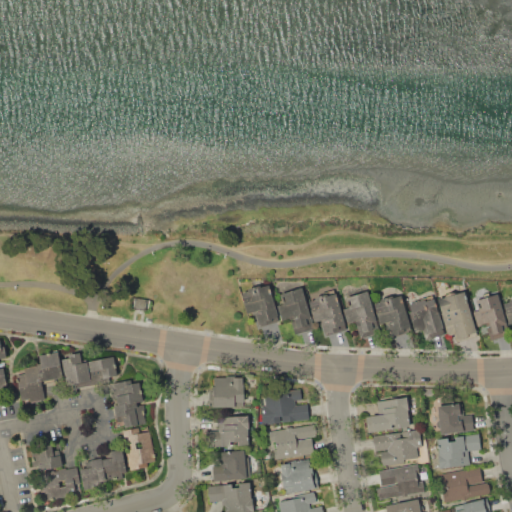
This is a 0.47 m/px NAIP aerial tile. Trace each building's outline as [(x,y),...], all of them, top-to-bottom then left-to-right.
[(241,293),(250,290),(250,289),(268,284),(270,289),(273,289),(276,299),(273,300),(279,319),(260,325),(256,311),(247,313),(241,293)] [(278,305),(285,303),(282,293),(302,288),(313,327),(293,332),(289,317),(282,319),(278,305)] [(350,307),(348,297),(367,291),(377,320),(371,321),(375,332),(359,337),(354,321),(347,323),(343,309),(350,307)] [(437,299),(462,292),(464,298),(467,297),(478,335),(456,341),(454,334),(448,336),(437,299)] [(322,319),(315,321),(309,301),(315,300),(314,297),(324,294),(325,296),(333,294),(334,297),(336,296),(346,328),(325,334),(323,327),(325,326),(322,319)] [(473,311),(479,309),(477,300),(498,294),(507,324),(503,325),(506,336),(490,340),(486,324),(477,326),(473,311)] [(132,296),(151,299),(149,311),(130,308),(132,296)] [(375,303),(380,302),(379,299),(392,296),(393,298),(399,296),(400,300),(403,299),(412,330),(390,336),(386,321),(380,323),(375,303)] [(503,304),(509,302),(508,299),(511,297),(511,323),(509,324),(503,304)] [(425,301),(434,298),(444,333),(425,338),(421,326),(414,328),(409,313),(411,312),(409,303),(424,299),(425,301)] [(16,375),(25,374),(24,368),(37,365),(37,363),(41,362),(39,355),(59,351),(64,377),(42,381),(46,399),(30,402),(29,398),(21,400),(16,375)] [(62,360),(69,358),(68,355),(80,352),(82,362),(87,361),(91,385),(74,388),(73,382),(67,383),(62,360)] [(88,361),(119,356),(120,362),(115,363),(117,376),(92,381),(88,361)] [(215,407),(214,403),(210,403),(209,393),(212,393),(212,386),(215,386),(215,382),(214,382),(214,378),(242,377),(243,406),(215,407)] [(112,383),(139,378),(147,423),(114,429),(112,421),(117,420),(114,405),(116,405),(112,383)] [(263,425),(260,407),(265,406),(264,394),(301,389),(302,399),(296,400),(296,405),(307,404),(309,419),(263,425)] [(375,401),(407,397),(409,410),(413,409),(415,426),(368,432),(366,415),(377,414),(375,401)] [(456,432),(441,434),(437,407),(461,404),(463,416),(473,414),(476,432),(457,434),(456,432)] [(207,447),(207,431),(218,431),(218,417),(248,416),(249,445),(238,445),(238,441),(230,442),(230,446),(207,447)] [(269,431),(285,429),(285,427),(292,426),(292,428),(314,425),(318,453),(278,459),(277,455),(274,455),(273,450),(276,450),(274,436),(270,437),(269,431)] [(123,430),(139,427),(140,433),(150,431),(156,461),(145,462),(146,466),(130,469),(129,465),(128,465),(126,453),(127,453),(123,430)] [(417,448),(418,457),(404,459),(404,463),(381,466),(380,453),(375,454),(372,436),(420,429),(422,447),(417,448)] [(437,439),(447,438),(448,442),(456,441),(455,437),(479,433),(481,449),(468,450),(470,464),(440,468),(437,439)] [(30,447),(45,444),(45,445),(59,443),(63,466),(34,472),(30,447)] [(80,469),(92,467),(91,460),(100,458),(101,460),(113,458),(111,451),(123,449),(126,472),(126,473),(121,473),(122,477),(100,481),(99,479),(82,482),(80,469)] [(214,481),(212,460),(221,460),(220,452),(244,450),(245,458),(249,457),(251,477),(214,481)] [(286,493),(285,488),(283,489),(280,472),(282,471),(281,465),(288,463),(288,462),(306,458),(306,460),(313,459),(318,487),(286,493)] [(378,471),(418,464),(423,492),(377,500),(375,488),(381,487),(378,471)] [(41,473),(54,470),(54,472),(77,467),(80,484),(78,484),(78,487),(66,489),(64,480),(59,481),(60,488),(59,488),(60,497),(46,500),(41,473)] [(441,475),(479,467),(482,483),(489,481),(491,493),(450,501),(445,479),(442,480),(441,475)] [(235,511),(225,511),(225,505),(222,505),(222,501),(209,502),(208,486),(231,484),(232,488),(240,487),(239,483),(251,482),(253,510),(235,511)] [(281,511),(279,501),(293,499),(292,495),(314,491),(317,504),(310,505),(310,508),(322,505),(323,511),(281,511)] [(454,511),(453,506),(487,498),(490,511),(454,511)] [(386,511),(386,505),(418,499),(419,504),(421,505),(423,507),(423,511),(386,511)]
